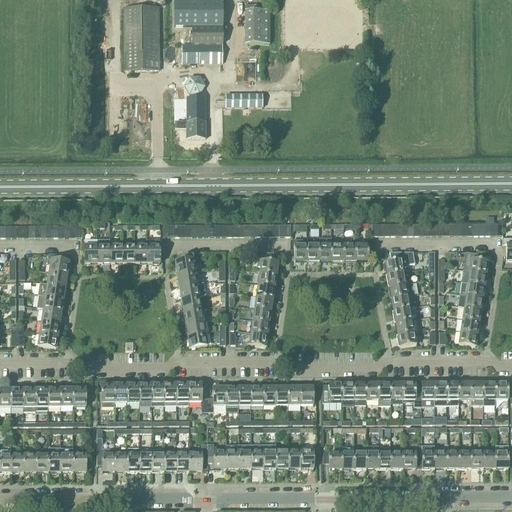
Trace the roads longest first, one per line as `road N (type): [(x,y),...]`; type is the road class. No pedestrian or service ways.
road 1 (unclassified): [(0,172),(511,168)]
road 2 (primary): [(0,187),(511,185)]
road 3 (residential): [(71,497),(511,496)]
road 4 (residential): [(268,362),(285,244),(169,250),(165,277),(184,363)]
road 5 (residential): [(485,360),(493,247),(377,245),(389,362)]
road 6 (residential): [(66,362),(76,255),(0,249)]
road 7 (track): [(226,0),(229,82),(216,82),(215,170)]
road 8 (residential): [(268,362),(291,369),(389,362)]
road 9 (residential): [(66,362),(91,371),(163,371),(184,363)]
